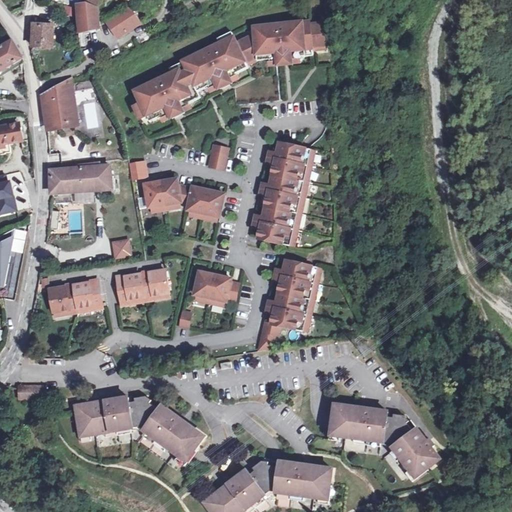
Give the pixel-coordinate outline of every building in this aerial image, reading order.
[(97,7),(87,4),(85,4),(83,10),(80,19),(79,23),(80,31),(100,27),(98,9),(97,9),(97,7)] [(144,19),(141,15),(137,19),(129,7),(108,22),(119,39),(141,24),(140,23),(144,19)] [(170,68),(173,74),(167,77),(167,76),(159,79),(159,80),(142,88),(144,91),(138,94),(142,104),(135,107),(141,119),(148,116),(159,110),(162,115),(164,121),(172,118),(185,113),(184,112),(191,108),(189,103),(186,97),(198,91),(196,86),(206,81),(209,86),(212,92),(219,88),(220,89),(232,83),(232,82),(234,81),(239,79),(236,73),(234,67),(246,61),(257,56),(257,54),(269,52),(270,58),(271,63),(277,62),(279,62),(279,63),(295,60),(295,59),(303,57),(302,51),(301,45),(313,43),(312,40),(326,38),(327,37),(323,16),(308,19),(308,16),(286,20),(286,19),(278,21),(278,22),(259,26),(259,29),(253,30),(254,35),(237,43),(231,32),(218,39),(220,44),(215,47),(214,46),(207,49),(207,50),(190,58),(191,62),(185,64),(184,61),(170,68)] [(34,24),(33,47),(54,48),(54,25),(34,24)] [(0,72),(8,68),(10,71),(18,66),(16,63),(23,59),(13,41),(1,48),(0,48),(0,72)] [(269,52),(257,54),(257,56),(258,61),(270,58),(269,52)] [(257,56),(246,61),(234,67),(236,73),(249,67),(248,65),(258,61),(257,56)] [(277,65),(277,62),(271,63),(270,58),(258,61),(248,65),(249,67),(236,73),(239,79),(234,81),(235,89),(237,105),(280,101),(277,65)] [(42,95),(48,129),(78,125),(70,79),(42,95)] [(196,86),(198,91),(209,86),(206,81),(196,86)] [(201,97),(198,91),(186,97),(189,103),(201,97)] [(159,110),(148,116),(150,121),(162,115),(159,110)] [(12,153),(10,144),(22,142),(19,124),(0,127),(0,148),(6,147),(7,154),(12,153)] [(312,149),(280,143),(278,153),(276,165),(271,185),(268,197),(264,217),(261,229),(259,239),(290,246),(293,232),(294,230),(295,227),(297,214),(301,200),(302,195),(305,179),(308,168),(309,163),(312,149)] [(214,146),(213,152),(228,155),(229,149),(214,146)] [(213,152),(210,167),(225,170),(228,155),(213,152)] [(278,153),(270,152),(268,164),(276,165),(278,153)] [(145,162),(130,165),(132,177),(147,174),(145,162)] [(111,167),(52,171),(53,194),(53,193),(113,189),(111,167)] [(8,175),(0,176),(0,213),(16,210),(8,175)] [(158,183),(146,185),(150,208),(152,207),(166,205),(180,202),(182,202),(190,204),(189,210),(191,210),(205,213),(219,216),(221,217),(226,194),(213,191),(206,190),(194,187),(193,188),(179,185),(178,179),(166,181),(158,183)] [(310,180),(305,179),(302,195),(306,196),(310,180)] [(271,185),(263,183),(261,195),(268,197),(271,185)] [(137,198),(140,210),(147,208),(144,196),(137,198)] [(264,217),(256,215),(254,227),(261,229),(264,217)] [(0,237),(0,245),(10,241),(6,234),(0,237)] [(131,238),(112,241),(114,259),(133,256),(131,238)] [(0,245),(0,283),(0,286),(5,287),(13,248),(10,241),(0,245)] [(287,260),(284,271),(282,283),(278,302),(275,314),(273,324),(305,331),(307,318),(312,319),(313,314),(309,313),(314,286),(319,287),(320,281),(315,280),(318,267),(287,260)] [(284,271),(277,269),(274,281),(282,283),(284,271)] [(142,275),(126,278),(127,285),(119,286),(122,305),(131,304),(130,300),(146,297),(147,301),(155,300),(154,296),(168,293),(171,293),(167,271),(150,273),(151,281),(143,282),(142,275)] [(213,275),(201,272),(196,295),(198,296),(225,302),(227,302),(228,298),(232,283),(233,279),(220,276),(213,275)] [(150,273),(142,275),(143,282),(151,281),(150,273)] [(126,278),(118,279),(119,286),(127,285),(126,278)] [(99,282),(91,283),(92,290),(100,289),(99,282)] [(67,288),(50,290),(54,312),(55,312),(70,310),(70,314),(79,312),(78,308),(94,306),(95,310),(103,308),(100,289),(92,290),(91,283),(74,286),(76,293),(68,294),(67,288)] [(240,284),(232,283),(228,298),(236,300),(240,284)] [(74,286),(67,288),(68,294),(76,293),(74,286)] [(319,287),(314,286),(309,313),(313,314),(319,287)] [(225,302),(198,296),(197,300),(210,303),(224,306),(225,302)] [(278,302),(270,301),(267,313),(275,314),(278,302)] [(192,314),(184,312),(181,327),(189,328),(192,314)] [(51,397),(51,387),(30,387),(30,397),(51,397)] [(184,455),(189,458),(197,448),(200,450),(209,437),(166,405),(163,409),(154,403),(150,400),(143,401),(134,402),(133,397),(80,406),(83,422),(87,422),(89,435),(95,434),(109,432),(122,429),(136,427),(138,427),(138,422),(145,421),(151,426),(149,430),(151,431),(161,439),(172,446),(184,455)] [(340,405),(337,421),(341,421),(339,435),(345,436),(359,438),(372,440),(385,441),(388,442),(389,437),(396,438),(401,445),(398,447),(399,449),(407,459),(412,466),(415,469),(418,474),(429,466),(432,469),(444,459),(436,447),(439,445),(434,439),(431,441),(422,429),(418,432),(411,423),(408,419),(401,418),(392,417),(392,412),(340,405)] [(138,422),(138,427),(143,426),(144,426),(149,430),(151,426),(145,421),(138,422)] [(341,421),(337,421),(336,421),(333,440),(344,441),(345,436),(339,435),(341,421)] [(87,422),(83,422),(82,422),(85,441),(96,439),(95,434),(89,435),(87,422)] [(158,443),(161,439),(151,431),(148,435),(158,443)] [(389,437),(388,442),(392,442),(396,444),(398,447),(401,445),(396,438),(389,437)] [(161,439),(158,443),(169,451),(172,446),(161,439)] [(201,450),(200,450),(197,448),(189,458),(184,455),(181,459),(190,465),(201,450)] [(407,459),(399,449),(396,452),(403,462),(407,459)] [(267,496),(270,494),(267,491),(273,486),(281,487),(280,492),(282,492),(296,494),(309,495),(322,497),(329,498),(331,485),(335,485),(337,469),(284,462),(283,467),(273,465),(272,465),(267,464),(262,469),(254,474),(251,470),(209,502),(216,511),(246,511),(256,504),(267,496)] [(418,474),(415,469),(411,472),(418,481),(432,469),(429,466),(418,474)] [(331,485),(329,498),(322,497),(322,502),(333,504),(336,485),(335,485),(331,485)] [(267,491),(270,494),(275,491),(280,492),(281,487),(273,486),(267,491)] [(267,496),(256,504),(259,508),(270,501),(267,496)]
